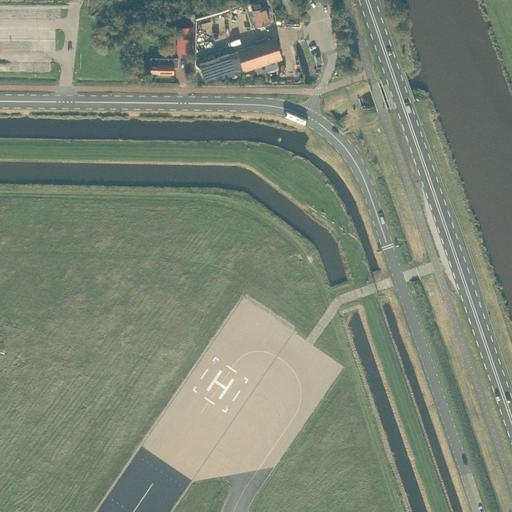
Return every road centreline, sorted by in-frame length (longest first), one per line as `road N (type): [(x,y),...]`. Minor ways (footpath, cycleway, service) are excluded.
road 1 (primary): [(511,421),(367,0)]
road 2 (unclassified): [(478,511),(360,170),(307,115)]
road 3 (unclassified): [(0,100),(260,104),(307,115)]
